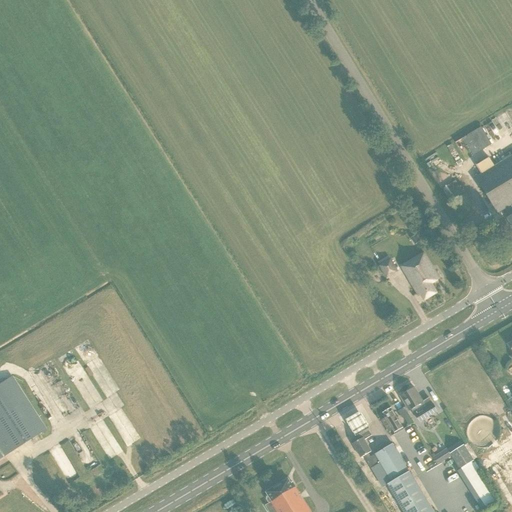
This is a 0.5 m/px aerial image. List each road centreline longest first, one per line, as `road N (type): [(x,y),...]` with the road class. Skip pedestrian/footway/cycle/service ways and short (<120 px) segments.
road 1 (unclassified): [(485,290),(111,511)]
road 2 (primary): [(155,511),(496,311)]
road 3 (tertiary): [(315,0),(485,290)]
